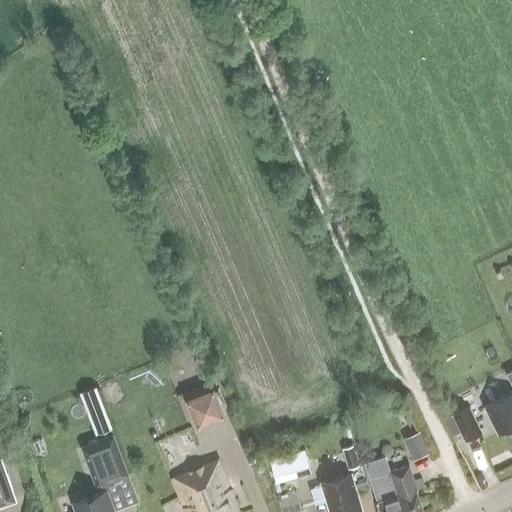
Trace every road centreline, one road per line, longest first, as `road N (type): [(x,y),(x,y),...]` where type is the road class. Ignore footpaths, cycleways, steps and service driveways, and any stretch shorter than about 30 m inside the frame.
road 1 (track): [(413,387),(249,0)]
road 2 (track): [(469,511),(413,387)]
